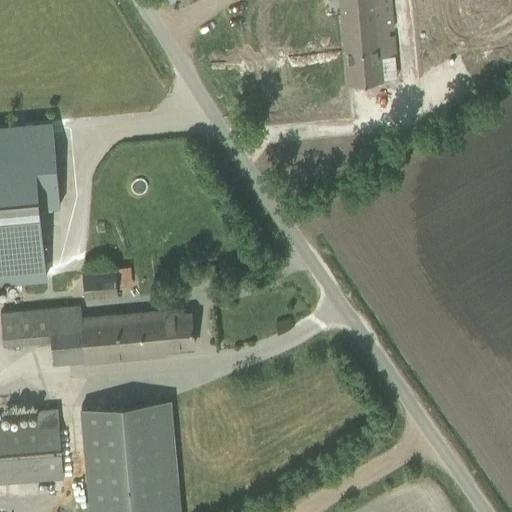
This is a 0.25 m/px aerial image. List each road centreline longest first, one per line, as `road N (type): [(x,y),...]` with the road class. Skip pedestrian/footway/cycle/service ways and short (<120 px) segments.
road 1 (unclassified): [(481,511),(143,0)]
road 2 (track): [(431,440),(306,511)]
